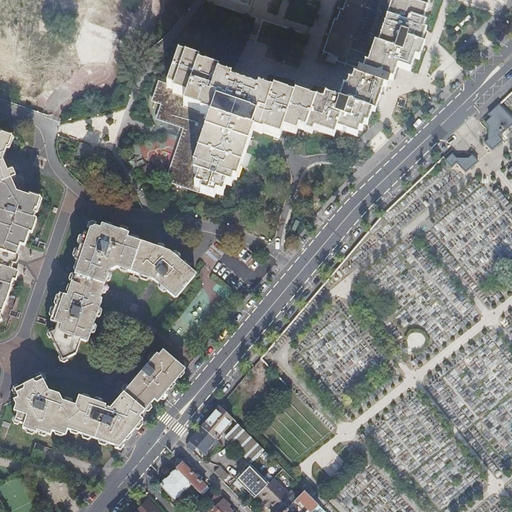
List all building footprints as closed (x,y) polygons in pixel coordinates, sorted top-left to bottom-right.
[(0,0),(0,83),(33,92),(69,67),(68,40),(34,31),(41,0),(81,0),(117,9),(118,0),(0,0)] [(347,0),(344,11),(342,10),(338,21),(335,20),(324,54),(339,60),(341,56),(355,61),(367,64),(367,63),(397,73),(400,66),(413,71),(417,58),(422,59),(427,46),(423,45),(426,38),(428,31),(425,29),(427,23),(424,22),(431,2),(428,1),(428,0),(347,0)] [(462,0),(497,13),(501,0),(462,0)] [(72,55),(106,65),(117,30),(88,21),(93,5),(88,3),(72,55)] [(159,118),(186,127),(168,180),(201,192),(201,193),(214,198),(216,194),(223,196),(226,185),(231,186),(234,180),(236,181),(253,133),(261,136),(262,134),(280,140),(283,132),(296,137),(299,131),(302,132),(313,135),(314,131),(334,137),(336,131),(357,138),(360,130),(363,131),(365,125),(368,126),(372,112),(375,113),(381,94),(387,77),(363,69),(363,71),(359,69),(356,76),(353,75),(351,82),(348,81),(346,88),(343,87),(339,101),(325,97),(324,102),(317,100),(316,102),(304,98),(288,93),(287,97),(273,92),(272,94),(259,90),(258,92),(243,87),(231,83),(232,80),(218,76),(219,73),(205,69),(206,65),(178,57),(169,84),(162,81),(157,96),(165,99),(163,105),(159,118)] [(152,101),(155,102),(157,96),(156,96),(161,81),(159,80),(152,101)] [(157,96),(155,102),(161,104),(156,119),(184,128),(181,135),(180,141),(166,181),(201,193),(201,192),(168,180),(186,127),(159,118),(163,105),(165,99),(157,96)] [(511,118),(498,105),(488,115),(490,118),(484,123),(489,128),(488,140),(484,143),(491,151),(502,142),(498,137),(511,124),(511,118)] [(0,133),(9,137),(10,140),(8,146),(9,147),(11,146),(14,138),(12,135),(1,131),(0,130),(0,133)] [(11,178),(8,171),(3,159),(5,153),(8,146),(10,140),(9,137),(0,133),(0,321),(2,320),(0,317),(5,303),(6,304),(12,286),(11,286),(13,280),(16,271),(12,269),(14,264),(17,256),(21,244),(25,246),(30,232),(35,218),(37,213),(35,212),(39,202),(38,200),(37,199),(36,198),(28,195),(17,191),(13,182),(11,178)] [(456,159),(452,155),(444,161),(451,168),(456,163),(464,173),(477,162),(471,156),(468,159),(456,159)] [(28,195),(36,198),(37,199),(38,200),(39,202),(35,212),(37,213),(39,212),(42,201),(40,197),(30,193),(29,193),(28,195)] [(177,297),(195,276),(195,273),(191,269),(183,263),(179,260),(172,254),(170,252),(165,250),(157,247),(139,241),(130,238),(128,237),(129,233),(128,233),(119,230),(114,228),(105,225),(103,225),(101,226),(100,228),(95,226),(91,225),(90,229),(88,234),(84,233),(83,236),(80,245),(78,250),(75,258),(75,260),(79,262),(78,263),(75,272),(74,275),(75,276),(73,282),(73,283),(71,283),(71,285),(68,294),(67,296),(60,293),(59,295),(56,306),(55,309),(52,317),(50,322),(57,324),(55,332),(54,332),(50,334),(52,338),(61,357),(63,360),(67,359),(76,354),(81,341),(86,342),(89,341),(91,333),(94,325),(96,317),(99,309),(102,302),(100,299),(102,294),(102,292),(104,286),(106,282),(109,273),(110,271),(116,268),(119,268),(128,272),(140,276),(142,276),(149,279),(154,280),(160,285),(166,291),(174,298),(177,297)] [(126,322),(117,319),(114,327),(123,330),(126,322)] [(161,399),(166,393),(167,392),(169,389),(176,382),(179,378),(185,371),(186,369),(165,351),(162,351),(159,355),(157,353),(156,355),(150,362),(129,387),(128,388),(123,393),(111,408),(106,407),(106,405),(102,404),(94,401),(90,400),(81,397),(78,398),(75,405),(72,404),(64,401),(62,401),(59,394),(49,391),(44,380),(42,376),(38,378),(18,388),(14,389),(16,394),(18,398),(13,400),(16,406),(14,411),(18,413),(16,418),(15,421),(19,423),(24,425),(23,428),(27,430),(35,432),(37,433),(38,431),(39,431),(47,434),(51,435),(53,431),(55,432),(64,435),(67,433),(69,429),(71,430),(80,433),(83,434),(92,437),(100,440),(108,443),(117,446),(120,447),(123,444),(126,441),(132,434),(136,429),(142,422),(144,420),(141,417),(143,414),(145,412),(146,410),(150,406),(151,405),(152,403),(155,400),(158,403),(161,399)] [(270,370),(262,361),(257,366),(266,375),(270,370)] [(271,383),(263,376),(249,391),(258,398),(256,401),(261,406),(266,400),(261,395),(271,383)] [(231,418),(220,407),(217,411),(208,422),(202,428),(216,440),(232,421),(230,420),(231,418)] [(252,465),(264,453),(238,426),(226,438),(252,465)] [(216,440),(202,428),(187,446),(194,452),(197,448),(206,456),(210,451),(208,449),(214,443),(217,446),(219,443),(216,440)] [(276,476),(282,470),(265,453),(259,459),(276,476)] [(183,463),(177,469),(192,485),(200,493),(207,487),(194,474),(183,463)] [(229,475),(220,466),(215,472),(223,480),(229,475)] [(251,466),(236,481),(250,494),(264,479),(251,466)] [(192,485),(177,469),(161,485),(182,508),(192,498),(185,491),(192,485)] [(273,479),(258,495),(275,511),(290,496),(273,479)] [(301,495),(304,492),(299,486),(296,490),(301,495)] [(203,496),(209,489),(207,487),(200,493),(203,496)] [(222,495),(219,492),(205,504),(211,510),(218,503),(223,498),(224,498),(222,495)] [(312,511),(319,506),(304,492),(301,495),(283,511),(287,511),(289,511),(292,511),(298,507),(301,506),(304,510),(303,511),(312,511)] [(223,498),(218,503),(218,504),(226,511),(231,507),(223,498)] [(158,511),(149,501),(137,511),(158,511)]
